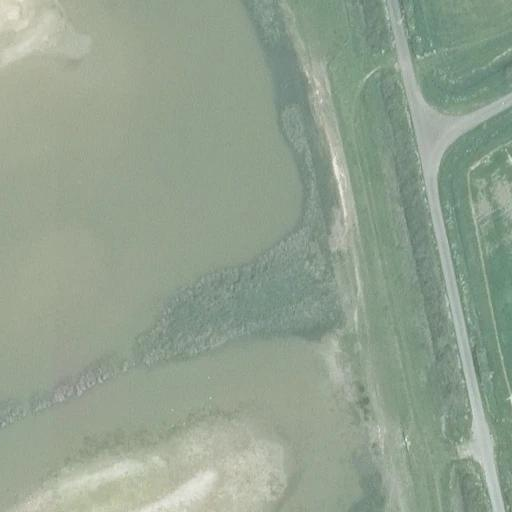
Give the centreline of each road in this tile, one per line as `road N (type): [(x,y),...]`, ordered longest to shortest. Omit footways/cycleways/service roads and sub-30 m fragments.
road 1 (unclassified): [(502,511),(427,145)]
road 2 (unclassified): [(427,145),(394,0)]
